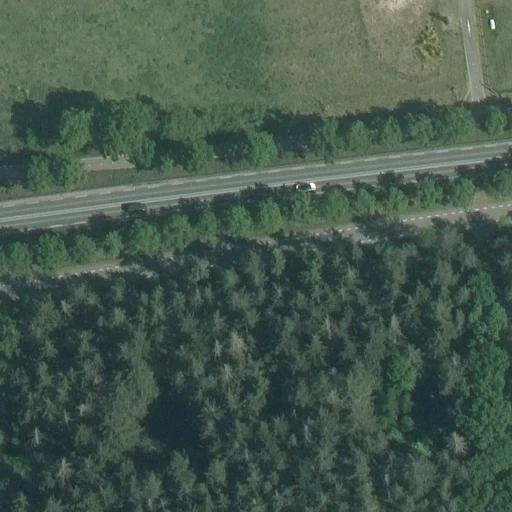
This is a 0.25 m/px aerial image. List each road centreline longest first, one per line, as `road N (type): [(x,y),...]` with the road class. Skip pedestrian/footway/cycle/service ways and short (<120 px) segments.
road 1 (unclassified): [(0,293),(511,213)]
road 2 (primary): [(511,157),(0,220)]
